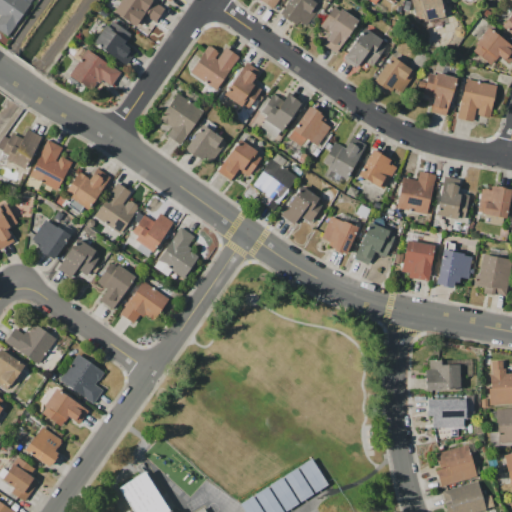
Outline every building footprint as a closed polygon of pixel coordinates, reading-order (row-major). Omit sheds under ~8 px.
[(30,0),(0,0),(0,32),(7,37),(30,0)] [(135,27),(142,16),(155,23),(164,8),(150,0),(120,0),(113,13),(135,27)] [(278,0),(257,0),(258,0),(272,10),(278,0)] [(302,30),(319,8),(309,0),(288,0),(279,12),(302,30)] [(410,0),(416,23),(443,17),(439,0),(410,0)] [(357,20),(332,5),(319,28),(329,33),(321,45),(336,54),(357,20)] [(511,36),(511,11),(500,28),(511,36)] [(92,45),(125,67),(134,52),(123,45),(130,35),(108,20),(92,45)] [(342,59),(356,68),(361,60),(371,67),(386,44),(362,28),(342,59)] [(498,57),(507,64),(511,58),(511,48),(487,28),(470,50),(490,67),(498,57)] [(188,73),(215,91),(238,57),(223,48),(219,54),(206,46),(188,73)] [(111,87),(120,72),(84,50),(68,77),(90,90),(96,79),(111,87)] [(374,83),(400,97),(414,71),(388,57),(374,83)] [(258,71),(244,62),(223,95),(247,110),(260,90),(250,83),(258,71)] [(489,118),(495,86),(464,80),(456,119),(472,123),(474,115),(489,118)] [(179,146),(201,110),(174,94),(158,121),(170,128),(165,137),(179,146)] [(286,94),(282,101),(272,94),(258,114),(280,130),(299,103),(286,94)] [(287,138),(299,146),(304,139),(316,147),(331,124),(306,108),(287,138)] [(276,137),(279,130),(263,122),(259,129),(276,137)] [(208,166),(225,142),(201,125),(184,148),(208,166)] [(38,135),(25,130),(21,140),(3,133),(0,140),(0,150),(7,153),(4,161),(25,169),(38,135)] [(364,145),(350,137),(343,149),(333,143),(320,165),(345,179),(364,145)] [(28,177),(56,191),(70,162),(57,156),(61,147),(45,140),(28,177)] [(236,169),(247,177),(261,156),(238,140),(216,172),(228,181),(236,169)] [(394,167),(387,164),(389,159),(369,150),(357,179),(384,190),(394,167)] [(294,175),(267,159),(252,186),(264,193),(258,202),(273,211),(294,175)] [(87,210),(109,178),(96,168),(88,179),(78,172),(63,194),(87,210)] [(434,175),(418,172),(416,181),(401,178),(394,209),(425,215),(434,175)] [(459,180),(443,177),(435,215),(462,220),(467,196),(456,194),(459,180)] [(93,217),(120,234),(137,207),(125,199),(130,192),(115,183),(93,217)] [(279,217),(293,225),(298,217),(308,223),(321,200),(297,186),(279,217)] [(507,217),(508,189),(479,187),(477,215),(507,217)] [(5,229),(16,223),(3,202),(0,203),(0,249),(13,242),(5,229)] [(172,223),(159,214),(152,222),(143,215),(129,235),(151,251),(172,223)] [(319,243),(345,254),(356,228),(329,217),(319,243)] [(29,245),(54,258),(67,233),(43,220),(29,245)] [(367,223),(352,260),(367,266),(372,254),(384,259),(394,234),(367,223)] [(156,264),(157,265),(155,268),(164,273),(166,269),(183,279),(197,256),(185,249),(192,236),(178,227),(156,264)] [(86,275),(98,250),(73,239),(58,272),(71,278),(74,270),(86,275)] [(399,276),(427,281),(433,246),(405,241),(399,276)] [(435,285),(454,288),(456,277),(467,279),(471,255),(441,250),(435,285)] [(475,287),(482,289),(481,294),(504,297),(510,260),(480,255),(475,287)] [(96,284),(105,289),(98,302),(112,310),(133,276),(109,262),(96,284)] [(119,316),(132,324),(138,313),(154,322),(167,298),(139,281),(119,316)] [(3,346),(40,363),(53,336),(30,325),(25,335),(11,329),(3,346)] [(0,386),(7,390),(22,364),(0,350),(0,386)] [(102,372),(75,355),(58,381),(93,404),(102,390),(94,385),(102,372)] [(439,365),(439,360),(427,360),(428,370),(423,370),(424,391),(459,390),(458,365),(439,365)] [(511,404),(511,370),(503,371),(503,362),(488,362),(489,405),(511,404)] [(60,427),(65,417),(79,425),(88,410),(53,390),(39,415),(60,427)] [(426,417),(430,417),(430,429),(464,428),(463,399),(425,400),(426,417)] [(511,409),(494,411),(497,443),(511,442),(511,409)] [(63,443),(41,427),(23,450),(44,467),(63,443)] [(475,477),(466,445),(434,454),(438,470),(435,471),(439,487),(475,477)] [(511,452),(502,455),(508,485),(511,484),(511,452)] [(28,476),(33,469),(15,457),(0,480),(13,489),(10,494),(23,502),(37,482),(28,476)] [(117,488),(132,511),(167,511),(169,511),(144,471),(117,488)] [(479,511),(484,511),(477,483),(440,493),(445,511),(479,511)] [(0,511),(13,511),(0,503),(0,511)]
